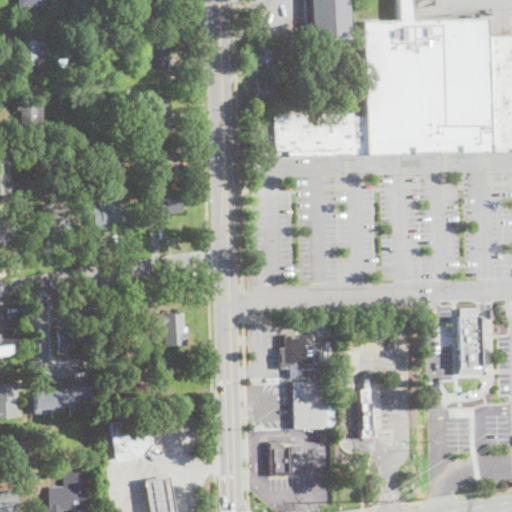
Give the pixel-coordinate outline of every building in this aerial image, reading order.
[(345,0),(346,38),(310,39),(309,0),(345,0)] [(362,116),(359,21),(396,20),(396,0),(408,0),(409,19),(484,17),(485,36),(488,152),(363,155),(363,153),(362,116)] [(511,151),(488,152),(485,36),(511,35),(511,151)] [(165,38),(166,57),(170,57),(170,66),(155,67),(155,62),(136,62),(136,49),(147,49),(147,39),(165,38)] [(48,40),(48,52),(37,52),(37,64),(20,64),(20,50),(15,50),(15,40),(48,40)] [(275,46),(275,64),(279,64),(279,71),(266,71),(266,63),(255,63),(255,61),(250,61),(250,50),(254,50),(254,46),(275,46)] [(271,80),(271,84),(278,84),(279,99),(256,100),(255,81),(271,80)] [(56,94),(42,94),(42,85),(56,85),(56,94)] [(166,99),(167,114),(170,114),(170,132),(150,132),(150,124),(147,124),(146,118),(148,118),(148,99),(166,99)] [(42,101),(42,126),(32,126),(32,134),(19,134),(19,110),(16,110),(15,101),(42,101)] [(363,153),(287,155),(287,150),(274,150),(273,115),(349,113),(350,116),(362,116),(363,153)] [(146,161),(146,147),(164,145),(165,159),(146,161)] [(160,178),(163,196),(178,193),(181,211),(166,213),(167,218),(154,220),(152,209),(156,208),(154,194),(152,195),(152,192),(145,193),(143,181),(160,178)] [(115,194),(116,204),(122,203),(125,220),(111,222),(112,226),(95,229),(92,207),(98,206),(98,202),(102,202),(101,196),(115,194)] [(46,234),(40,206),(63,201),(69,229),(46,234)] [(3,215),(17,226),(6,240),(0,235),(0,210),(5,213),(3,215)] [(475,308),(475,316),(478,316),(479,367),(457,368),(456,316),(458,316),(458,308),(475,308)] [(181,312),(181,331),(185,331),(185,345),(162,346),(161,325),(153,325),(153,314),(160,314),(160,313),(181,312)] [(58,346),(56,329),(80,325),(82,342),(58,346)] [(0,332),(5,332),(5,335),(14,334),(16,352),(8,353),(9,354),(0,355),(0,332)] [(310,333),(311,346),(317,346),(317,358),(311,359),(311,363),(310,363),(311,376),(288,377),(287,364),(280,364),(279,347),(282,347),(281,335),(310,333)] [(368,401),(370,401),(370,428),(372,428),(372,437),(357,438),(357,428),(359,428),(358,388),(362,388),(362,378),(368,378),(368,401)] [(324,428),(291,429),(290,382),(323,381),(324,428)] [(16,401),(15,401),(15,417),(0,418),(0,382),(15,382),(16,401)] [(76,403),(76,407),(70,407),(70,405),(57,405),(58,409),(51,409),(51,407),(39,408),(39,412),(33,412),(33,408),(32,389),(51,389),(51,387),(69,387),(69,385),(87,385),(87,403),(76,403)] [(144,454),(115,459),(109,421),(149,415),(153,442),(144,454)] [(21,457),(0,459),(0,445),(18,444),(17,435),(31,433),(33,449),(20,451),(21,457)] [(288,445),(289,476),(268,477),(267,454),(266,455),(266,450),(267,450),(267,446),(288,445)] [(88,472),(87,501),(77,501),(77,504),(71,504),(71,509),(60,509),(60,511),(47,511),(47,485),(61,485),(61,471),(88,472)] [(149,511),(144,478),(170,474),(176,511),(149,511)] [(0,511),(0,490),(17,490),(18,509),(10,510),(10,511),(5,511),(0,511)]
